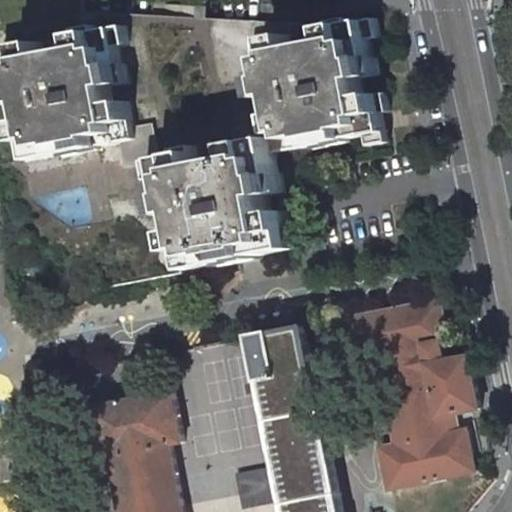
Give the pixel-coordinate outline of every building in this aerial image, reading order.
[(287,3),(287,20),(237,21),(237,28),(252,28),(252,33),(289,33),(289,15),(312,15),(311,2),(287,3)] [(204,166),(200,146),(180,150),(181,156),(164,159),(153,161),(153,164),(156,181),(167,179),(170,196),(167,197),(171,216),(187,213),(191,230),(177,233),(185,271),(221,264),(222,267),(260,260),(259,256),(296,249),(288,211),(270,215),(267,197),(285,193),(278,153),(314,146),(315,149),(353,142),(352,138),(370,135),(372,146),(391,142),(386,114),(392,113),(388,93),(369,96),(365,79),(382,76),(378,57),(375,57),(371,40),(382,38),(378,19),(349,24),(348,18),(329,22),(332,42),(296,48),(294,35),(256,42),(263,79),(271,77),(274,97),(280,96),(284,113),(270,116),(274,137),(237,145),(239,159),(204,166)] [(82,49),(47,56),(45,42),(7,49),(13,86),(10,87),(14,106),(31,103),(34,121),(21,124),(29,161),(66,154),(67,158),(105,150),(104,147),(124,143),(140,139),(137,127),(132,102),(119,104),(116,87),(133,84),(129,65),(125,65),(122,48),(133,46),(129,26),(100,31),(99,25),(79,29),(82,49)] [(267,98),(274,97),(271,77),(263,79),(267,98)] [(153,161),(164,159),(158,124),(137,127),(140,139),(124,143),(129,169),(153,164),(153,161)] [(443,301),(348,319),(357,361),(380,356),(399,445),(383,448),(391,489),(477,471),(469,431),(460,432),(457,414),(483,408),(472,357),(447,362),(443,345),(451,343),(443,301)] [(281,464),(332,454),(307,326),(257,336),(281,464)] [(25,380),(30,403),(84,392),(80,370),(42,377),(25,380)] [(93,409),(102,458),(115,455),(126,511),(185,511),(172,444),(185,441),(176,393),(93,409)] [(343,511),(332,454),(281,464),(282,469),(239,478),(245,507),(288,499),(291,511),(343,511)]
